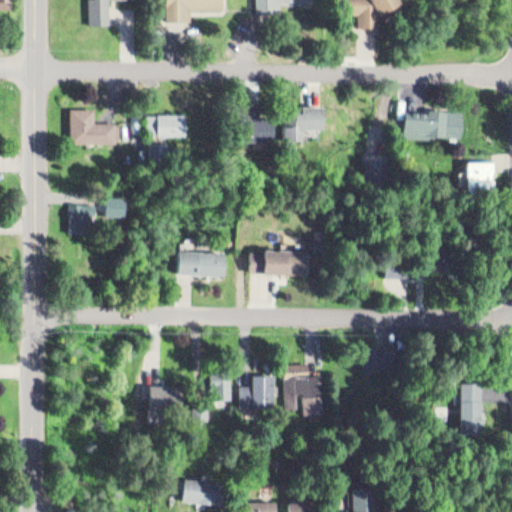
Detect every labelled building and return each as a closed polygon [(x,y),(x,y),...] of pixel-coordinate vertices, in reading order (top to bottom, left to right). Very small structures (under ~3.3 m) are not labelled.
[(0,0),(0,8),(12,8),(12,0),(0,0)] [(90,0),(90,23),(108,22),(108,0),(90,0)] [(164,19),(164,0),(221,0),(221,6),(190,6),(190,19),(164,19)] [(256,11),(255,0),(278,0),(278,10),(256,11)] [(356,24),(356,0),(394,0),(378,10),(378,24),(356,24)] [(285,110),(285,123),(283,123),(283,139),(302,139),(302,127),(321,127),(321,103),(299,103),(299,110),(285,110)] [(71,106),(70,139),(115,141),(116,120),(95,119),(95,107),(71,106)] [(403,116),(403,137),(465,138),(465,108),(427,107),(427,116),(403,116)] [(147,113),(147,134),(184,134),(184,113),(147,113)] [(271,118),(271,139),(238,140),(238,119),(271,118)] [(168,157),(168,144),(149,144),(149,157),(168,157)] [(366,152),(366,179),(392,179),(392,152),(366,152)] [(494,158),(494,187),(466,187),(465,158),(494,158)] [(70,201),(68,230),(85,230),(86,216),(99,217),(99,202),(70,201)] [(426,266),(425,240),(444,239),(445,265),(426,266)] [(248,250),(248,269),(259,270),(259,271),(308,272),(308,247),(260,247),(260,250),(248,250)] [(177,248),(176,270),(223,272),(224,250),(177,248)] [(381,254),(382,274),(407,273),(406,253),(381,254)] [(359,348),(365,370),(397,362),(393,346),(384,348),(383,342),(359,348)] [(284,362),(286,392),(306,391),(307,412),(326,411),(324,370),(308,371),(308,361),(284,362)] [(230,367),(231,394),(216,395),(215,388),(212,389),(211,368),(230,367)] [(271,373),(273,404),(238,405),(238,383),(252,382),(252,373),(271,373)] [(459,379),(460,431),(480,432),(479,379),(459,379)] [(147,383),(147,411),(182,411),(182,383),(147,383)] [(194,405),(194,423),(210,423),(210,405),(194,405)] [(183,476),(180,498),(222,502),(224,481),(183,476)] [(352,486),(353,511),(374,511),(373,484),(352,486)] [(242,500),(242,511),(276,511),(276,500),(242,500)] [(287,500),(287,511),(314,511),(315,500),(287,500)]
